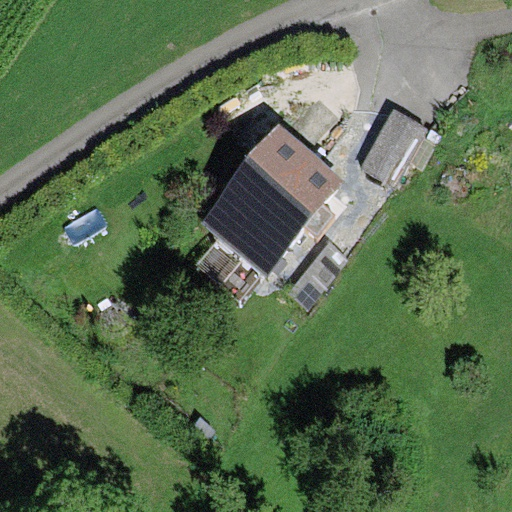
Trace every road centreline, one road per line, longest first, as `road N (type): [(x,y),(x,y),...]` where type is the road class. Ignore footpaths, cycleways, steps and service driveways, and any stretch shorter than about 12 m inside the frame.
road 1 (residential): [(0,197),(237,35),(329,0)]
road 2 (track): [(372,0),(407,46),(511,19)]
